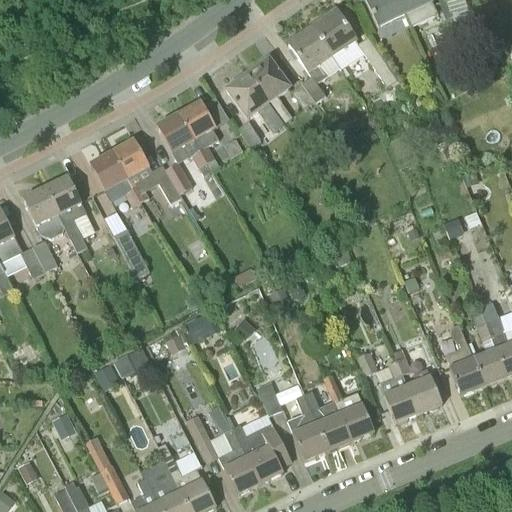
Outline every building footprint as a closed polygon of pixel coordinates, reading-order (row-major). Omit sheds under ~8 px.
[(379,33),(406,20),(395,0),(363,0),(379,33)] [(395,0),(406,20),(411,30),(437,18),(428,0),(395,0)] [(450,18),(446,3),(439,5),(444,22),(451,20),(450,18)] [(356,47),(355,45),(335,15),(311,32),(332,61),(340,73),(363,56),(356,47)] [(450,18),(451,20),(453,27),(459,25),(457,16),(450,18)] [(319,71),(332,61),(311,32),(288,49),(311,81),(301,88),(313,104),(314,106),(324,99),(316,88),(326,80),(319,71)] [(386,89),(398,81),(368,39),(356,47),(363,56),(386,89)] [(247,78),(282,127),(292,120),(278,101),(290,93),(268,63),(262,67),(258,67),(251,71),(250,76),(247,78)] [(273,133),(282,127),(247,78),(245,79),(240,80),(233,84),(232,89),(225,94),(247,124),(258,115),(262,121),(263,120),(273,133)] [(302,112),(313,104),(301,88),(291,95),(302,112)] [(425,104),(424,101),(420,99),(416,101),(414,104),(416,108),(420,110),(424,108),(425,104)] [(207,110),(219,130),(230,123),(218,104),(207,110)] [(178,118),(206,168),(214,163),(207,150),(218,144),(212,134),(215,132),(199,106),(197,107),(193,106),(189,109),(188,113),(178,118)] [(211,175),(206,168),(178,118),(168,124),(164,123),(159,126),(158,130),(156,131),(171,158),(182,152),(187,162),(191,160),(203,180),(211,175)] [(249,151),(260,143),(248,126),(237,133),(249,151)] [(447,144),(442,132),(433,136),(437,148),(447,144)] [(148,171),(132,144),(111,157),(141,208),(149,204),(146,197),(158,190),(170,210),(180,204),(162,172),(152,178),(148,171)] [(452,159),(449,150),(443,153),(446,161),(452,159)] [(131,210),(139,205),(111,157),(89,169),(111,206),(124,198),(131,210)] [(165,175),(179,199),(191,191),(177,167),(165,175)] [(479,186),(475,175),(464,180),(468,190),(479,186)] [(44,192),(65,231),(70,242),(77,256),(87,251),(73,224),(86,218),(81,208),(67,181),(65,182),(61,181),(56,183),(55,187),(44,192)] [(62,237),(65,231),(44,192),(34,197),(30,196),(26,199),(24,202),(22,203),(38,235),(40,240),(50,243),(62,237)] [(0,213),(0,266),(7,263),(21,256),(0,214),(0,213)] [(463,236),(457,221),(442,227),(449,242),(463,236)] [(415,231),(407,235),(411,244),(419,240),(415,231)] [(135,281),(149,273),(127,233),(113,241),(135,281)] [(32,251),(44,276),(57,270),(44,245),(32,251)] [(283,266),(274,249),(263,254),(271,271),(283,266)] [(350,263),(344,250),(330,257),(336,270),(350,263)] [(33,282),(44,276),(32,251),(21,257),(33,282)] [(247,287),(241,276),(232,280),(238,291),(247,287)] [(414,281),(404,285),(410,299),(420,295),(414,281)] [(301,303),(306,296),(302,288),(294,288),(289,295),(293,302),(301,303)] [(290,306),(283,291),(269,297),(276,312),(290,306)] [(496,355),(507,381),(511,378),(511,333),(504,337),(498,322),(494,324),(487,307),(478,311),(480,317),(491,342),(495,352),(496,355)] [(491,342),(480,317),(472,321),(482,346),(491,342)] [(213,331),(215,335),(222,332),(214,318),(204,324),(209,333),(213,331)] [(255,333),(244,323),(234,333),(245,343),(255,333)] [(186,333),(193,347),(211,338),(204,324),(186,333)] [(484,391),(472,362),(458,329),(450,332),(459,355),(446,360),(450,371),(449,372),(461,400),(484,391)] [(184,351),(178,338),(166,345),(172,357),(184,351)] [(109,352),(104,339),(84,346),(89,359),(109,352)] [(496,355),(495,352),(487,356),(472,362),(484,391),(507,381),(496,355)] [(396,365),(405,362),(401,353),(393,357),(396,365)] [(141,371),(137,362),(133,356),(112,367),(120,382),(129,378),(141,371)] [(364,380),(377,375),(370,356),(356,362),(364,380)] [(410,375),(405,362),(396,365),(402,379),(410,375)] [(401,379),(402,379),(396,365),(388,369),(393,381),(379,387),(384,399),(383,399),(395,428),(398,426),(401,427),(406,425),(408,422),(418,418),(406,389),(405,390),(401,379)] [(21,376),(18,368),(10,371),(13,379),(21,376)] [(94,377),(101,391),(116,383),(109,369),(94,377)] [(406,389),(418,418),(428,414),(431,414),(436,412),(438,409),(441,408),(426,373),(412,379),(415,385),(406,389)] [(348,441),(350,446),(373,436),(357,396),(341,403),(331,379),(322,383),(332,407),(348,441)] [(268,421),(282,414),(272,392),(269,386),(263,389),(265,395),(258,399),(268,421)] [(348,441),(332,407),(318,413),(309,390),(301,394),(303,400),(327,455),(350,446),(348,441)] [(303,465),(327,455),(303,400),(295,403),(302,419),(287,426),(303,465)] [(209,414),(221,438),(223,436),(231,433),(219,409),(209,414)] [(67,418),(53,425),(62,443),(76,436),(67,418)] [(206,466),(217,461),(216,458),(207,439),(197,419),(186,425),(196,445),(205,463),(206,466)] [(232,434),(259,488),(282,476),(279,471),(290,466),(272,429),(247,442),(240,430),(232,434)] [(236,499),(259,488),(232,434),(224,438),(232,454),(217,462),(236,499)] [(99,476),(107,491),(116,508),(128,502),(103,451),(102,452),(96,441),(86,446),(101,475),(99,476)] [(172,482),(187,511),(211,511),(215,510),(195,473),(181,480),(164,448),(157,452),(167,471),(172,482)] [(26,487),(38,481),(30,465),(18,471),(26,487)] [(159,511),(187,511),(172,482),(167,471),(145,483),(159,511)] [(97,496),(107,491),(99,476),(89,481),(97,496)] [(75,511),(84,511),(75,494),(80,491),(76,483),(64,489),(74,508),(75,511)] [(159,511),(145,483),(137,487),(144,499),(130,506),(133,511),(159,511)] [(0,511),(8,511),(14,504),(2,494),(0,496),(0,511)]
